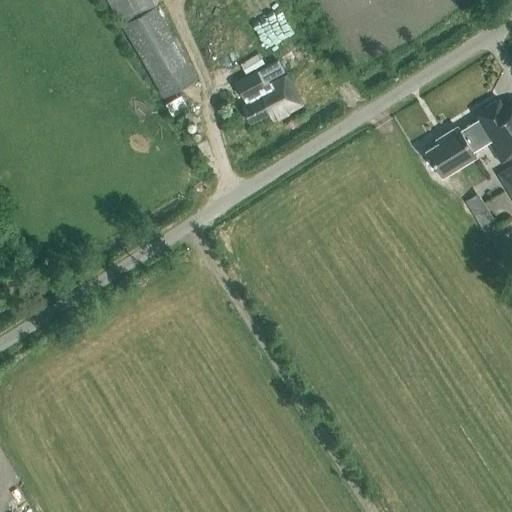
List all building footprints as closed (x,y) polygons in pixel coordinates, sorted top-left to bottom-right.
[(104,0),(161,98),(197,78),(152,0),(104,0)] [(246,74),(266,61),(260,51),(240,64),(246,74)] [(284,69),(278,59),(235,82),(244,104),(238,107),(248,124),(267,113),(270,121),(298,105),(284,77),(273,83),(269,77),(284,69)] [(188,106),(185,101),(181,94),(164,104),(171,116),(188,106)] [(500,163),(511,155),(511,103),(505,108),(499,98),(475,113),(479,119),(460,131),(457,127),(444,135),(446,138),(426,151),(439,172),(472,152),(468,144),(483,135),(500,163)] [(511,164),(497,174),(511,199),(511,164)] [(483,234),(496,226),(477,194),(464,201),(483,234)]
